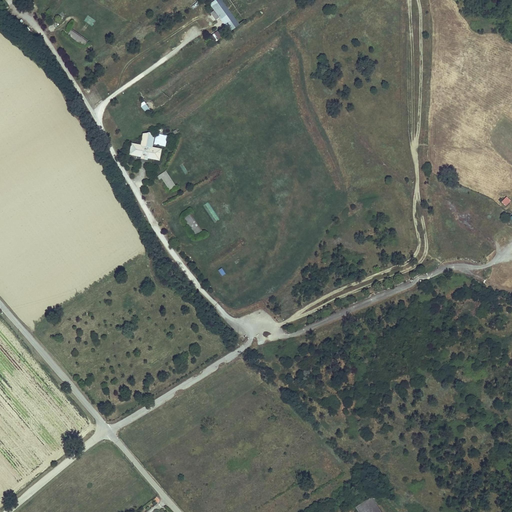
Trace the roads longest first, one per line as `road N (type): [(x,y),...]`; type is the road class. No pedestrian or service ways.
road 1 (track): [(265,332),(421,260),(419,0)]
road 2 (unclassified): [(106,431),(244,347),(257,331),(298,332),(419,278),(466,269)]
road 3 (track): [(301,313),(414,256),(418,187)]
road 4 (unclassified): [(106,431),(0,302)]
road 5 (track): [(410,0),(415,153)]
road 6 (unclassified): [(6,511),(106,431)]
